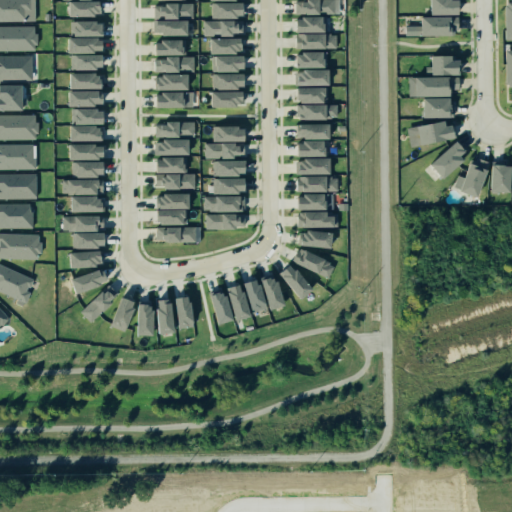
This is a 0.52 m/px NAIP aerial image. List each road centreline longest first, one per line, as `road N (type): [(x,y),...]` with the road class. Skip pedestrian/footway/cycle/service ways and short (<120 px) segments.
road 1 (residential): [(137,265),(129,245),(127,0)]
road 2 (residential): [(266,0),(267,243)]
road 3 (residential): [(232,511),(383,507)]
road 4 (residential): [(267,243),(167,274),(137,265)]
road 5 (residential): [(484,129),(484,0)]
